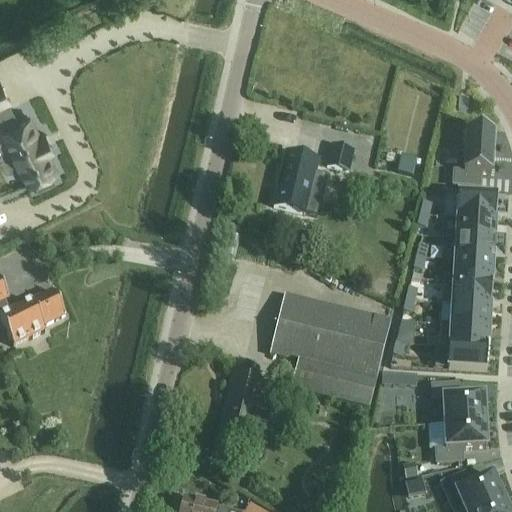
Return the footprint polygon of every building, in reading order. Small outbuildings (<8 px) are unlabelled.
[(0,85),(0,142),(5,152),(1,154),(0,155),(0,165),(1,167),(4,170),(8,170),(12,169),(18,166),(27,184),(33,181),(37,188),(52,181),(49,173),(54,170),(46,153),(51,151),(42,133),(38,135),(29,118),(17,124),(6,102),(7,101),(0,85)] [(453,175),(452,189),(478,190),(478,178),(490,178),(492,137),(465,135),(463,176),(453,175)] [(348,176),(349,172),(357,173),(360,158),(353,157),(354,154),(331,149),(326,170),(348,176)] [(319,205),(326,179),(314,177),(317,165),(285,157),(273,210),(304,218),(308,202),(319,205)] [(457,198),(455,221),(494,223),(496,201),(457,198)] [(422,206),(420,218),(428,220),(430,208),(422,206)] [(420,218),(417,230),(425,232),(428,220),(420,218)] [(454,241),(454,242),(493,245),(494,223),(455,221),(454,241)] [(449,241),(448,265),(453,265),(453,264),(492,266),(493,245),(454,242),(454,241),(449,241)] [(418,249),(416,261),(424,263),(426,251),(418,249)] [(416,261),(413,273),(421,275),(424,263),(416,261)] [(452,285),(490,288),(492,266),(453,264),(453,265),(452,285)] [(387,285),(378,287),(379,294),(389,292),(387,285)] [(442,285),(441,307),(450,308),(450,307),(489,309),(490,288),(452,285),(442,285)] [(30,304),(8,314),(3,304),(7,302),(0,286),(0,324),(12,350),(45,334),(43,330),(64,319),(52,294),(30,305),(30,304)] [(408,292),(405,304),(413,306),(416,294),(408,292)] [(290,394),(306,399),(326,309),(284,299),(269,358),(297,364),(290,394)] [(405,304),(402,315),(411,317),(413,306),(405,304)] [(449,328),(449,329),(488,331),(489,309),(450,307),(450,308),(449,328)] [(326,309),(306,399),(367,414),(389,325),(326,309)] [(439,327),(438,351),(448,351),(448,350),(487,352),(488,331),(449,329),(449,328),(439,327)] [(395,347),(392,359),(400,361),(403,349),(395,347)] [(448,351),(446,373),(485,375),(487,352),(448,350),(448,351)] [(381,377),(380,389),(393,390),(393,378),(381,377)] [(270,428),(276,402),(260,399),(263,387),(232,379),(219,432),(251,440),(254,424),(270,428)] [(456,388),(431,389),(432,403),(441,402),(443,428),(484,425),(483,399),(457,401),(456,388)] [(445,453),(435,454),(436,467),(461,466),(460,453),(486,451),(484,425),(443,428),(445,453)] [(239,439),(236,455),(247,457),(250,458),(254,443),(239,439)] [(236,455),(230,482),(241,485),(247,457),(236,455)] [(412,467),(400,470),(403,483),(415,481),(412,467)] [(463,477),(440,488),(450,511),(480,511),(502,503),(491,479),(468,489),(463,477)] [(252,511),(247,509),(245,511),(220,511),(183,503),(180,511),(252,511)] [(506,511),(502,503),(480,511),(506,511)]
